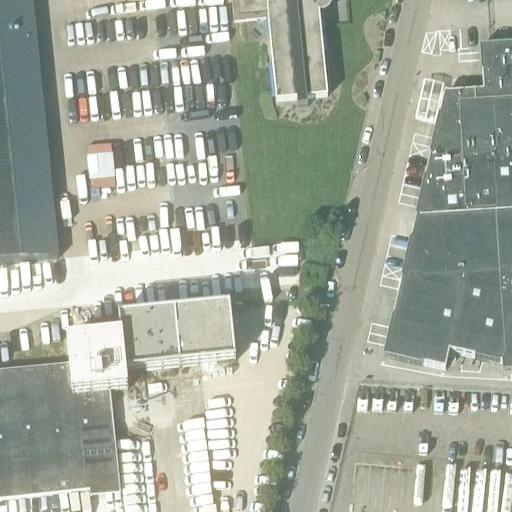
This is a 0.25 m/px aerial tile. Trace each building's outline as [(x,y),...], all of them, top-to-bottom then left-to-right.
[(31,0),(0,0),(0,265),(58,260),(31,0)] [(367,0),(265,0),(291,234),(314,233),(367,0)] [(394,319),(398,320),(391,348),(397,357),(424,363),(423,367),(446,372),(450,354),(502,366),(508,365),(511,371),(511,49),(485,51),(486,75),(482,75),(478,94),(449,96),(445,96),(394,319)] [(0,322),(8,322),(41,308),(39,279),(33,280),(28,282),(0,283),(0,322)] [(0,374),(0,501),(119,490),(109,387),(126,385),(125,373),(235,363),(229,308),(119,319),(121,337),(67,342),(70,367),(0,374)] [(151,484),(201,481),(197,398),(171,399),(171,390),(149,391),(150,403),(168,402),(169,426),(175,426),(176,445),(164,446),(165,457),(150,458),(151,484)]
